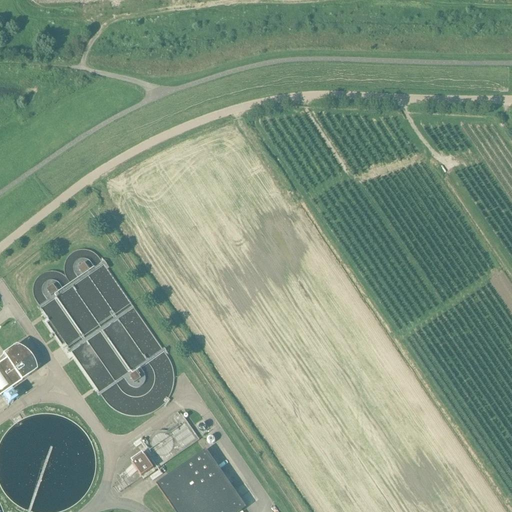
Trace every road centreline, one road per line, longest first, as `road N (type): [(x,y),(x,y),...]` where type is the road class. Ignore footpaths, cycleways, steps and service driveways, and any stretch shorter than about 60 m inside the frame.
road 1 (unclassified): [(511,98),(335,97),(201,126),(147,147),(0,251)]
road 2 (track): [(97,11),(263,0)]
road 3 (track): [(164,94),(79,69),(97,11)]
